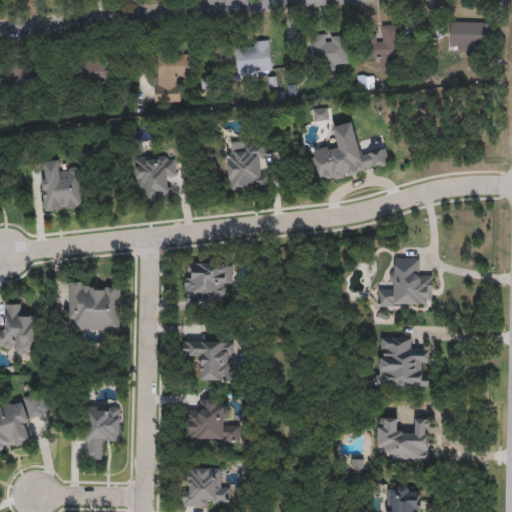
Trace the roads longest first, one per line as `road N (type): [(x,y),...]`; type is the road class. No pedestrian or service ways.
road 1 (residential): [(8,253),(343,215),(511,180)]
road 2 (residential): [(276,0),(0,28)]
road 3 (residential): [(151,238),(141,511)]
